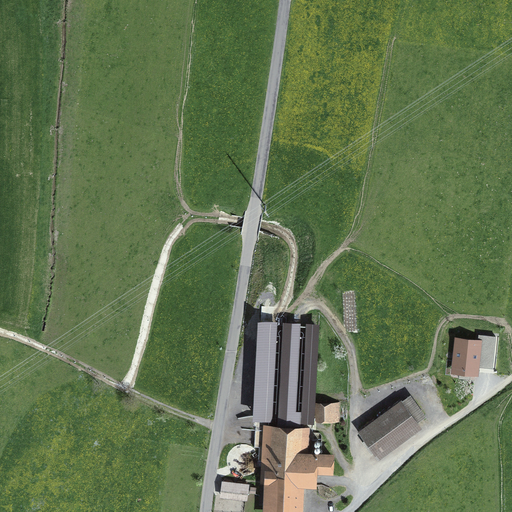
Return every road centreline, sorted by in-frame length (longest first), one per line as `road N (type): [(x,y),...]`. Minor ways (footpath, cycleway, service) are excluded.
road 1 (track): [(123,387),(173,227),(186,217),(283,231),(293,256),(286,315),(354,231),(397,9)]
road 2 (tertiary): [(207,511),(288,0)]
road 3 (track): [(204,215),(187,209),(176,185),(197,0)]
road 4 (track): [(220,428),(27,340)]
road 5 (track): [(304,295),(348,343),(357,454),(379,482)]
road 6 (track): [(511,375),(414,449),(349,511)]
